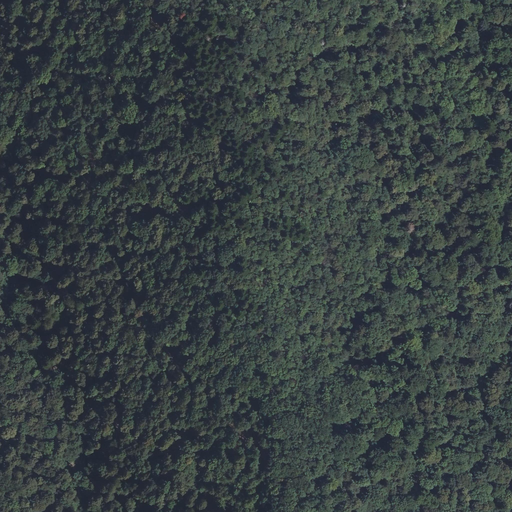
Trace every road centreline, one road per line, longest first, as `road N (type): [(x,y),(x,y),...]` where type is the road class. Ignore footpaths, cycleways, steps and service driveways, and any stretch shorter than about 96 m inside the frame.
road 1 (track): [(498,511),(369,427),(302,367),(260,359),(247,379)]
road 2 (track): [(65,0),(0,183)]
road 3 (track): [(429,63),(511,153)]
